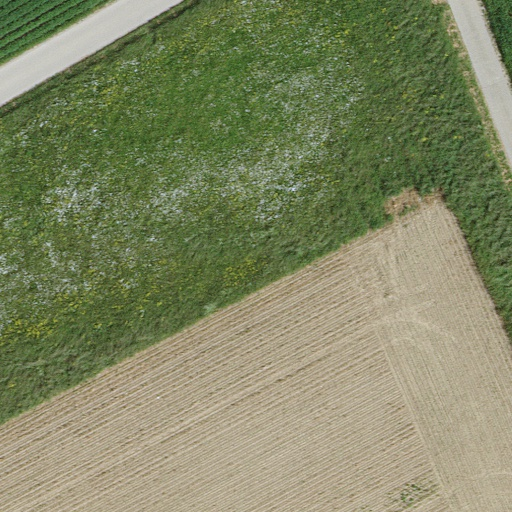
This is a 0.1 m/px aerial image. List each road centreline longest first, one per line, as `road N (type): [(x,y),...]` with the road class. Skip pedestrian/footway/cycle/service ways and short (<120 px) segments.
road 1 (residential): [(0,88),(157,0)]
road 2 (track): [(511,149),(454,0)]
